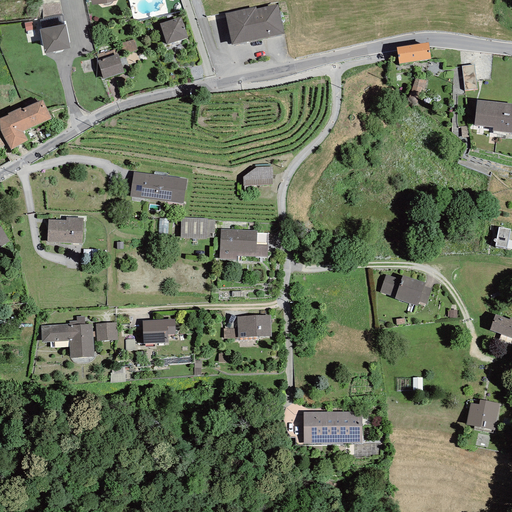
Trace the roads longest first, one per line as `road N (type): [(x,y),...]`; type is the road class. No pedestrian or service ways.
road 1 (residential): [(0,175),(105,114),(163,93),(414,39),(511,49)]
road 2 (track): [(163,511),(186,484),(196,438),(208,429),(261,427),(290,402)]
